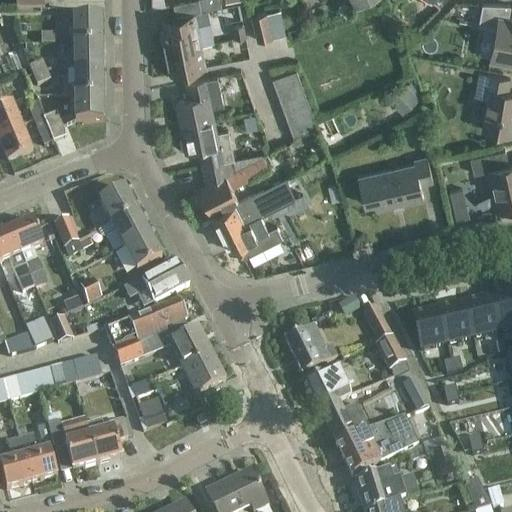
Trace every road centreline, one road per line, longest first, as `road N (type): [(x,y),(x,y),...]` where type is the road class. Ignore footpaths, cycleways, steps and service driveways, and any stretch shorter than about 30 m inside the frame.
road 1 (residential): [(215,303),(511,237)]
road 2 (residential): [(44,511),(151,479),(262,425)]
road 3 (residential): [(215,303),(132,150)]
road 4 (residential): [(132,150),(130,0)]
road 5 (residential): [(0,203),(132,150)]
road 6 (residential): [(262,425),(260,389),(215,303)]
